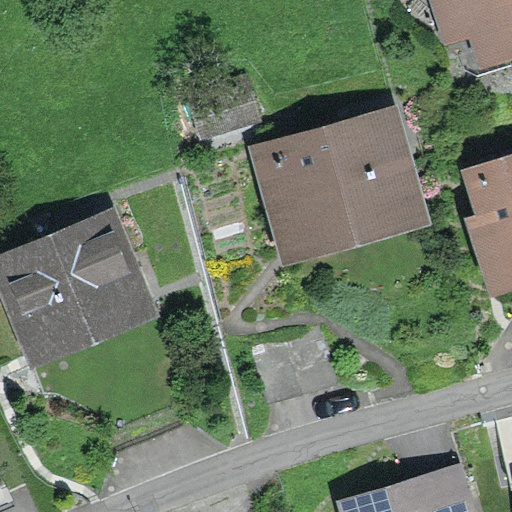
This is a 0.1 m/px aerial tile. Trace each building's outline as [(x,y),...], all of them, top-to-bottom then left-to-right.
[(508,61),(501,39),(511,35),(511,0),(442,0),(459,53),(467,50),(475,72),(508,61)] [(191,98),(202,132),(254,116),(244,82),(191,98)] [(296,238),(404,208),(382,128),(274,158),(296,238)] [(511,263),(511,165),(479,176),(494,223),(484,226),(498,268),(511,263)] [(9,266),(40,343),(134,304),(102,227),(9,266)] [(511,263),(498,268),(511,310),(511,263)] [(251,344),(267,401),(335,381),(319,325),(251,344)] [(511,416),(497,420),(505,454),(511,452),(511,416)] [(348,504),(350,511),(465,511),(454,475),(464,472),(452,430),(394,448),(406,487),(348,504)] [(0,508),(11,503),(0,479),(0,508)] [(255,511),(247,491),(195,511),(255,511)]
